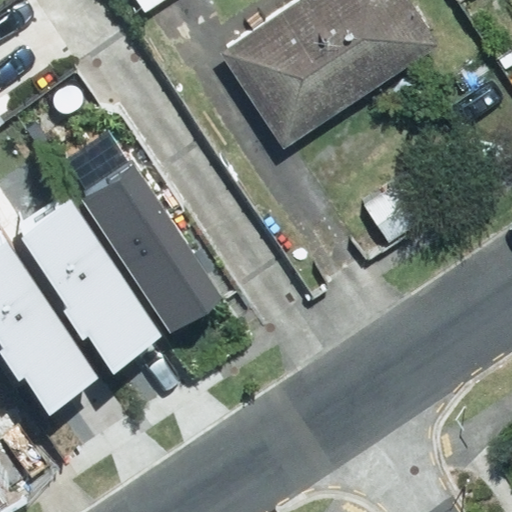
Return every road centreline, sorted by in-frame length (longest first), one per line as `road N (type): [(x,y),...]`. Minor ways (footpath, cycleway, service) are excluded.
road 1 (residential): [(173,511),(348,394)]
road 2 (residential): [(348,394),(511,285)]
road 3 (residential): [(348,394),(428,511)]
